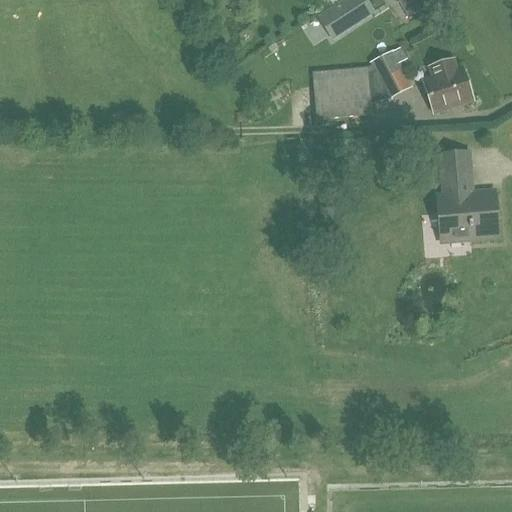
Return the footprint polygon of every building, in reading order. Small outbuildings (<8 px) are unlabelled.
[(367,0),(341,0),(317,16),(332,39),(375,11),(367,0)] [(397,0),(399,2),(402,0),(415,0),(421,9),(425,6),(429,12),(447,0),(397,0)] [(372,67),(313,73),(316,121),(371,116),(370,106),(390,99),(412,88),(400,63),(407,60),(400,48),(369,63),(372,67)] [(429,68),(433,79),(425,81),(435,112),(473,99),(462,68),(457,70),(453,60),(429,68)] [(372,136),(346,137),(348,162),(374,160),(372,136)] [(437,194),(440,237),(469,235),(469,239),(497,237),(493,190),(472,192),(468,152),(440,154),(443,194),(437,194)]
